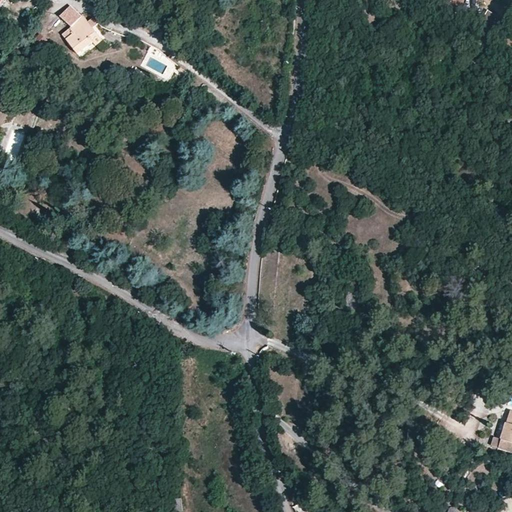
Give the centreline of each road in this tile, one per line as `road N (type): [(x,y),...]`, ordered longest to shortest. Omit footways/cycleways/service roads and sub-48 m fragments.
road 1 (unclassified): [(249,339),(185,333),(107,283),(0,231)]
road 2 (unclassified): [(284,136),(256,239),(249,339)]
road 3 (unclassified): [(284,136),(141,31)]
road 4 (unclassified): [(249,339),(261,441),(285,511)]
road 5 (unclassified): [(300,0),(284,136)]
